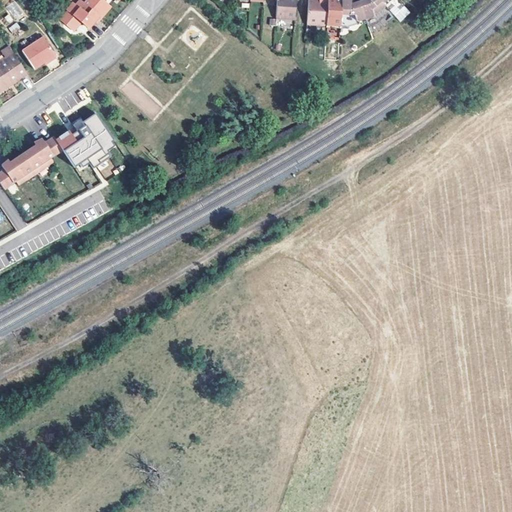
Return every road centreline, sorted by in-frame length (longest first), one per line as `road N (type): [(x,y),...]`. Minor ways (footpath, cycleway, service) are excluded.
road 1 (track): [(511,46),(357,166),(3,375)]
road 2 (residential): [(0,125),(105,54),(152,0)]
